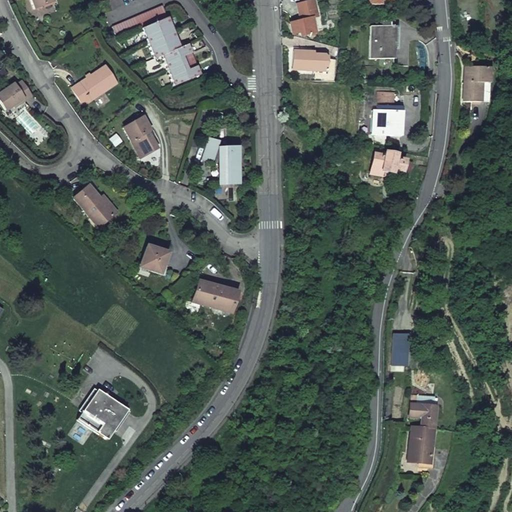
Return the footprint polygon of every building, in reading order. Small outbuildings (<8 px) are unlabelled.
[(29,0),(33,9),(52,1),(51,0),(29,0)] [(405,0),(407,11),(421,10),(420,0),(405,0)] [(295,6),(299,21),(295,22),(294,18),(287,20),(290,34),(297,32),(298,35),(313,32),(310,18),(308,11),(312,10),(311,2),(295,6)] [(112,27),(117,39),(141,29),(166,18),(161,6),(112,27)] [(141,29),(147,44),(172,33),(166,18),(141,29)] [(368,26),(368,59),(392,58),(391,26),(368,26)] [(147,44),(154,59),(161,56),(179,48),(172,33),(147,44)] [(161,56),(168,71),(193,60),(186,45),(179,48),(161,56)] [(290,70),(325,72),(325,59),(322,55),(308,55),(308,52),(291,51),(290,70)] [(168,71),(174,86),(199,75),(193,60),(168,71)] [(82,106),(114,84),(102,67),(70,89),(82,106)] [(480,105),(481,87),(489,87),(490,72),(464,70),(462,104),(480,105)] [(0,102),(6,111),(22,100),(23,101),(30,96),(20,82),(14,86),(12,85),(0,92),(0,102)] [(372,90),(371,110),(391,111),(392,91),(372,90)] [(391,111),(371,110),(370,133),(371,133),(384,134),(398,135),(400,111),(391,111)] [(122,128),(139,158),(145,155),(146,150),(154,146),(146,133),(148,131),(141,117),(122,128)] [(371,141),(383,144),(384,134),(371,133),(371,141)] [(201,161),(211,164),(217,143),(207,140),(201,161)] [(145,155),(155,149),(154,146),(146,150),(145,155)] [(218,150),(219,185),(237,184),(236,149),(218,150)] [(397,173),(405,175),(407,164),(410,164),(408,173),(421,176),(425,156),(409,153),(408,161),(395,159),(395,155),(391,155),(391,154),(381,152),(381,150),(371,149),(366,173),(384,176),(384,171),(388,172),(389,169),(397,171),(397,173)] [(71,199),(88,218),(103,223),(115,212),(102,198),(99,201),(97,198),(86,186),(71,199)] [(149,272),(158,275),(165,255),(144,248),(138,265),(150,269),(149,272)] [(150,269),(138,265),(136,269),(149,274),(149,272),(150,269)] [(192,302),(211,308),(212,306),(229,312),(235,294),(199,281),(192,302)] [(408,366),(410,335),(393,334),(391,365),(408,366)] [(98,389),(78,420),(109,443),(130,412),(98,389)] [(411,397),(410,397),(408,418),(420,420),(419,430),(431,432),(432,422),(433,422),(434,409),(430,408),(431,403),(420,402),(420,407),(415,407),(416,398),(411,397)] [(428,461),(430,438),(431,432),(425,431),(411,430),(407,460),(428,461)]
